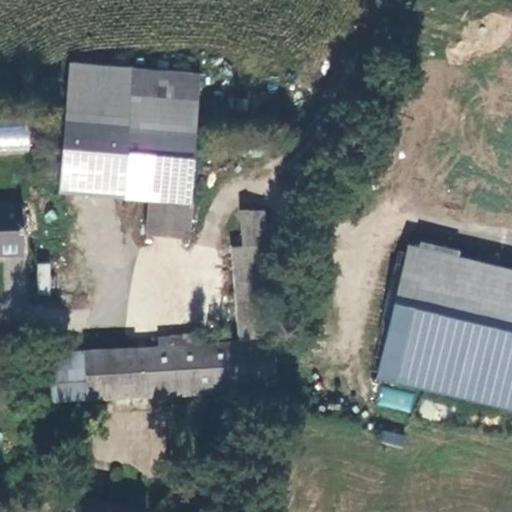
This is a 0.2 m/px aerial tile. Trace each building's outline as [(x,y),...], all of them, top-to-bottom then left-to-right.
[(154,229),(193,233),(201,147),(138,141),(133,188),(158,189),(154,229)] [(0,254),(22,253),(20,204),(0,203),(0,254)] [(251,239),(273,238),(270,204),(248,204),(251,239)] [(178,330),(166,331),(167,342),(144,344),(144,342),(93,346),(97,397),(285,381),(282,333),(280,330),(273,238),(251,239),(240,240),(247,333),(203,337),(204,340),(179,342),(178,330)] [(511,267),(405,245),(376,382),(511,410),(511,267)] [(50,263),(36,263),(36,293),(50,293),(50,263)] [(43,345),(53,400),(97,397),(93,346),(92,344),(43,345)] [(379,388),(377,407),(412,412),(414,393),(379,388)] [(380,444),(403,446),(403,433),(381,432),(380,444)] [(145,511),(146,511),(81,499),(79,511),(145,511)]
